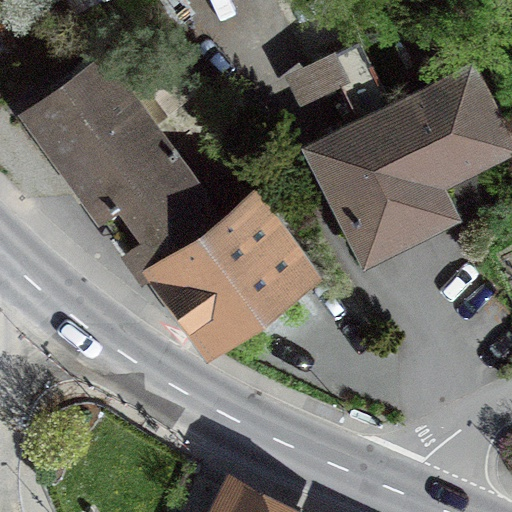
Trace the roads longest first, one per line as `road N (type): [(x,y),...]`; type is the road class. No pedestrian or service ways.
road 1 (tertiary): [(392,488),(181,390),(125,356),(2,256)]
road 2 (residential): [(2,473),(2,256)]
road 3 (residential): [(392,488),(423,456),(511,408)]
